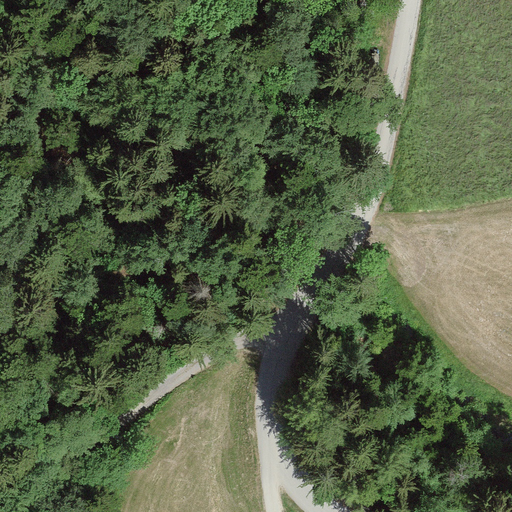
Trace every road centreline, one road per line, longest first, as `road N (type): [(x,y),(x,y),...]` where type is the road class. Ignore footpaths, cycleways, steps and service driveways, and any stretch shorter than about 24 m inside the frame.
road 1 (unclassified): [(271,457),(274,361),(369,197),(411,0)]
road 2 (track): [(4,511),(220,347),(282,341)]
